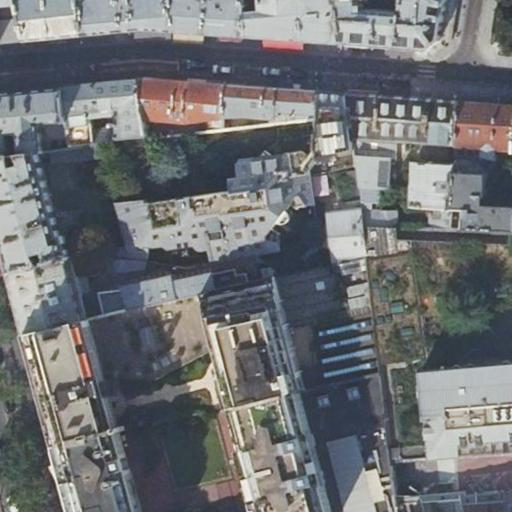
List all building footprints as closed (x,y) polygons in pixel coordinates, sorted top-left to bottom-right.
[(0,5),(18,3),(17,0),(0,0),(0,42),(1,43),(0,36),(0,5)] [(17,0),(18,3),(21,17),(26,40),(51,38),(84,35),(79,0),(17,0)] [(79,0),(84,35),(116,31),(142,29),(173,31),(171,0),(79,0)] [(171,0),(173,31),(208,34),(246,37),(246,12),(245,0),(171,0)] [(262,0),(263,11),(246,12),(246,37),(297,40),(343,44),(337,0),(262,0)] [(447,0),(385,0),(385,10),(372,9),(372,4),(366,4),(366,0),(337,0),(343,44),(387,47),(429,50),(441,41),(444,20),(447,0)] [(21,17),(12,19),(4,20),(0,20),(0,36),(1,43),(12,42),(26,40),(21,17)] [(188,82),(147,79),(104,83),(64,87),(71,123),(75,148),(157,138),(156,133),(148,133),(147,120),(187,124),(207,121),(209,132),(222,130),(223,122),(223,118),(226,85),(188,82)] [(282,89),(226,85),(223,118),(247,117),(275,119),(275,114),(279,114),(279,112),(284,112),(286,123),(315,116),(319,92),(282,89)] [(71,123),(64,87),(18,91),(0,92),(0,156),(46,151),(44,125),(71,123)] [(333,93),(319,92),(315,116),(319,133),(317,133),(316,139),(280,145),(281,153),(272,154),(265,149),(261,155),(242,158),(238,163),(239,177),(231,178),(232,193),(220,194),(218,192),(164,199),(161,202),(149,204),(148,197),(116,201),(130,260),(146,262),(147,262),(150,246),(155,247),(164,246),(168,250),(197,246),(197,248),(198,249),(200,251),(201,251),(204,251),(206,251),(206,250),(209,252),(211,264),(279,251),(276,236),(278,233),(271,228),(290,203),(297,208),(299,205),(314,203),(311,174),(357,165),(349,94),(333,93)] [(397,98),(349,94),(357,165),(362,211),(364,224),(395,226),(396,210),(393,211),(369,212),(369,205),(374,204),(375,188),(389,189),(390,159),(396,160),(397,152),(397,148),(397,141),(404,142),(421,143),(421,149),(426,150),(426,155),(444,156),(444,164),(455,164),(458,102),(397,98)] [(511,106),(467,103),(458,102),(455,164),(455,172),(483,173),(484,161),(484,163),(485,165),(487,166),(489,167),(491,167),(493,166),(494,164),(495,162),(496,149),(511,149),(511,106)] [(75,148),(55,150),(57,162),(78,160),(75,148)] [(46,151),(0,156),(0,232),(6,254),(11,273),(72,257),(94,258),(90,243),(83,244),(80,230),(66,233),(67,236),(64,237),(44,158),(51,157),(49,151),(46,151)] [(455,172),(455,164),(444,164),(414,162),(411,208),(423,208),(426,209),(430,209),(430,216),(429,228),(452,229),(452,221),(453,210),(455,172)] [(489,174),(483,173),(455,172),(453,210),(465,211),(465,230),(511,232),(511,205),(485,204),(486,197),(488,197),(489,174)] [(367,256),(364,224),(362,211),(332,214),(339,262),(367,256)] [(381,372),(391,462),(415,461),(433,459),(436,459),(454,457),(511,451),(511,232),(465,230),(456,229),(452,229),(429,228),(395,226),(364,224),(367,256),(381,372)] [(219,384),(225,408),(233,406),(299,391),(381,372),(367,256),(339,262),(250,283),(217,290),(131,310),(89,320),(105,380),(121,376),(157,378),(217,346),(227,382),(219,384)] [(79,282),(72,257),(11,273),(19,306),(27,334),(89,320),(84,299),(79,282)] [(94,258),(72,257),(79,282),(90,279),(146,265),(146,262),(130,260),(94,258)] [(237,269),(213,274),(217,290),(250,283),(247,273),(238,275),(237,269)] [(126,289),(131,310),(217,290),(213,274),(176,282),(170,277),(126,288),(126,289)] [(93,297),(90,279),(79,282),(84,299),(93,297)] [(93,297),(84,299),(89,320),(131,310),(126,289),(93,297)] [(89,320),(27,334),(52,432),(56,447),(119,432),(105,380),(89,320)] [(381,372),(299,391),(330,511),(396,511),(395,496),(391,462),(381,372)] [(330,511),(299,391),(233,406),(260,511),(330,511)] [(140,511),(119,432),(56,447),(72,507),(73,511),(140,511)] [(414,495),(414,496),(395,496),(396,511),(511,511),(511,492),(470,496),(466,489),(457,490),(444,491),(414,495)]
